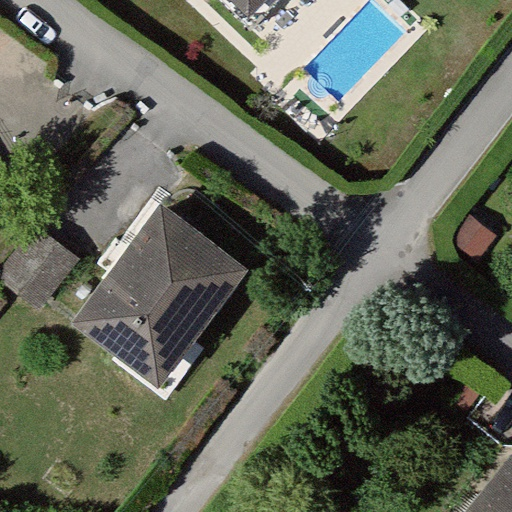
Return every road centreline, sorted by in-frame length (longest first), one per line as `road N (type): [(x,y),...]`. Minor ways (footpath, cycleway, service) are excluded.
road 1 (residential): [(383,248),(40,0)]
road 2 (residential): [(383,248),(177,511)]
road 3 (residential): [(511,81),(383,248)]
road 4 (residential): [(511,344),(383,248)]
